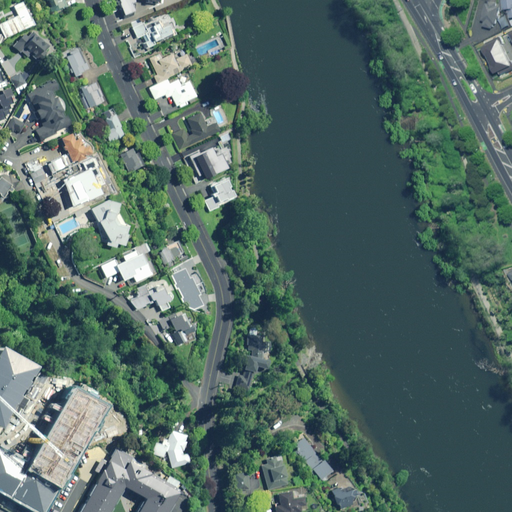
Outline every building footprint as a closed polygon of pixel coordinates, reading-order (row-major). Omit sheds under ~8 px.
[(47,0),(53,14),(70,6),(67,0),(65,0),(64,0),(47,0)] [(117,0),(118,2),(116,3),(117,7),(119,6),(123,16),(134,12),(131,5),(134,4),(133,0),(117,0)] [(509,20),(511,19),(511,0),(500,0),(502,11),(507,10),(509,20)] [(14,17),(0,24),(0,27),(5,38),(34,25),(23,1),(13,6),(17,16),(14,17)] [(495,25),(499,7),(484,4),(480,21),(483,22),(482,27),(490,29),(492,25),(495,25)] [(0,24),(14,17),(11,10),(3,14),(1,9),(0,9),(0,24)] [(509,26),(506,17),(498,21),(502,29),(509,26)] [(156,20),(146,24),(144,25),(143,22),(139,24),(137,20),(130,23),(137,39),(140,37),(143,44),(145,49),(154,45),(153,42),(170,34),(172,33),(169,25),(160,29),(156,20)] [(47,46),(32,32),(28,37),(25,34),(13,47),(20,53),(21,52),(28,58),(30,55),(38,62),(45,55),(42,52),(47,46)] [(495,71),(497,70),(497,72),(505,69),(506,71),(511,68),(511,39),(505,43),(507,48),(491,54),(495,62),(492,64),(495,71)] [(83,64),(77,50),(64,55),(74,78),(81,75),(80,73),(89,69),(86,63),(83,64)] [(194,64),(189,53),(175,60),(171,54),(161,59),(159,55),(149,60),(157,75),(153,77),(157,83),(194,64)] [(28,88),(19,74),(10,79),(18,93),(28,88)] [(41,141),(42,143),(69,130),(67,126),(70,125),(63,112),(64,110),(64,109),(64,107),(64,105),(63,104),(62,102),(61,101),(60,99),(59,98),(57,98),(56,97),(54,97),(52,92),(58,89),(54,80),(26,94),(39,119),(42,118),(46,126),(35,131),(41,141)] [(180,86),(177,80),(168,84),(166,80),(149,88),(155,99),(165,95),(166,98),(171,96),(176,106),(196,97),(188,82),(180,86)] [(104,102),(95,82),(80,89),(89,109),(104,102)] [(0,122),(5,120),(4,119),(12,116),(10,111),(12,110),(10,106),(10,104),(12,103),(7,90),(1,92),(2,94),(0,94),(0,108),(0,110),(0,109),(0,122)] [(124,135),(113,112),(104,116),(111,131),(107,133),(111,142),(124,135)] [(207,128),(199,112),(186,119),(192,130),(191,131),(193,135),(188,137),(184,129),(171,135),(180,152),(220,131),(216,123),(207,128)] [(24,124),(13,118),(6,129),(13,133),(15,130),(19,132),(24,124)] [(71,135),(59,141),(64,151),(65,151),(67,154),(72,165),(91,155),(87,146),(83,148),(79,140),(74,142),(71,135)] [(217,146),(204,152),(195,157),(205,179),(214,175),(214,174),(227,168),(217,146)] [(136,155),(133,149),(120,156),(129,173),(146,164),(140,152),(136,155)] [(100,168),(97,159),(78,166),(81,173),(77,175),(78,177),(65,182),(73,204),(93,196),(92,193),(104,187),(99,174),(97,175),(95,170),(100,168)] [(47,178),(42,168),(30,174),(34,184),(47,178)] [(4,173),(0,176),(0,196),(1,198),(8,191),(9,193),(19,183),(11,174),(7,177),(4,173)] [(106,200),(105,202),(90,209),(106,241),(105,245),(116,248),(117,245),(125,246),(129,227),(124,226),(118,214),(119,204),(106,200)] [(163,264),(174,259),(173,257),(183,253),(178,241),(161,249),(162,253),(159,254),(163,264)] [(136,256),(134,251),(122,257),(124,261),(116,265),(114,260),(100,267),(106,278),(117,272),(122,281),(132,276),(135,283),(152,275),(141,253),(136,256)] [(188,268),(179,272),(171,275),(175,284),(174,285),(176,289),(178,288),(182,298),(180,299),(183,307),(192,310),(201,306),(197,296),(205,293),(207,292),(199,274),(192,277),(188,268)] [(135,310),(153,302),(156,306),(157,306),(160,312),(169,307),(166,302),(168,301),(170,300),(171,298),(171,297),(171,295),(171,294),(171,292),(170,291),(172,291),(170,286),(168,286),(167,285),(166,284),(165,283),(163,282),(162,281),(160,280),(149,286),(147,283),(135,289),(139,298),(131,302),(135,310)] [(167,318),(174,334),(171,335),(175,345),(186,341),(184,336),(194,331),(191,326),(187,328),(181,315),(173,318),(172,316),(167,318)] [(169,327),(165,319),(158,322),(163,331),(169,327)] [(258,335),(258,330),(248,331),(248,336),(246,336),(247,356),(244,355),(242,368),(239,375),(235,387),(249,392),(257,367),(265,369),(267,360),(263,359),(262,352),(272,352),(271,335),(258,335)] [(57,423),(57,418),(46,412),(45,415),(39,412),(42,407),(48,410),(49,407),(60,414),(63,409),(64,410),(75,391),(49,375),(32,404),(24,368),(0,353),(0,450),(5,453),(10,456),(11,457),(8,461),(15,466),(13,470),(25,477),(28,471),(53,486),(54,485),(61,489),(70,474),(62,470),(74,450),(79,448),(81,452),(107,440),(98,418),(88,422),(90,427),(73,435),(71,430),(57,423)] [(307,423),(295,422),(294,432),(306,432),(307,423)] [(188,436),(171,431),(168,441),(164,439),(162,445),(155,443),(152,455),(164,458),(165,452),(168,452),(173,468),(191,463),(188,454),(183,456),(182,451),(184,449),(188,436)] [(322,462),(304,438),(292,447),(299,456),(300,455),(311,470),(313,469),(321,480),(332,471),(324,460),(322,462)] [(93,493),(96,495),(120,453),(105,444),(76,496),(83,500),(84,498),(89,500),(93,493)] [(285,485),(277,456),(264,459),(266,464),(260,466),(267,490),(285,485)] [(151,487),(152,501),(145,511),(159,511),(166,499),(158,494),(158,491),(156,484),(152,477),(148,471),(143,465),(136,462),(133,467),(138,471),(144,475),(151,487)] [(20,478),(0,466),(0,486),(11,493),(20,478)] [(247,490),(247,475),(234,476),(234,490),(247,490)] [(54,511),(57,511),(40,481),(28,488),(42,511),(54,511)] [(356,497),(353,489),(341,494),(339,489),(332,491),(337,505),(339,505),(341,510),(352,506),(349,499),(356,497)] [(292,499),(291,493),(278,495),(279,506),(275,507),(275,511),(300,511),(299,506),(302,506),(300,498),(292,499)]
